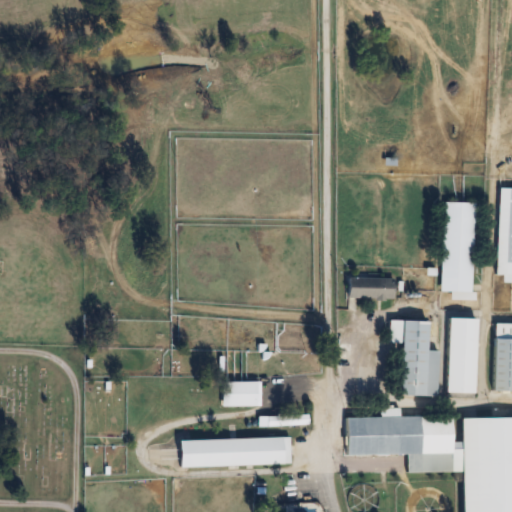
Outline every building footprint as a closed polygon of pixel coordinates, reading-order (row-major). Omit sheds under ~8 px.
[(495,275),(502,275),(502,282),(511,282),(511,188),(497,188),(495,275)] [(440,291),(450,291),(450,299),(471,300),(473,203),(442,202),(440,291)] [(392,299),(392,278),(347,277),(347,299),(392,299)] [(446,393),(474,394),(475,318),(447,318),(446,393)] [(437,351),(425,351),(426,321),(388,320),(387,343),(400,343),(398,395),(436,396),(437,351)] [(511,324),(493,324),(493,392),(511,391),(511,324)] [(259,381),(220,381),(220,406),(259,406),(259,381)] [(511,511),(511,417),(459,419),(460,449),(451,449),(451,416),(398,417),(398,409),(379,409),(379,417),(344,418),(345,456),(405,455),(406,473),(460,472),(460,511),(511,511)] [(256,425),(306,425),(306,415),(256,415),(256,425)] [(289,465),(288,438),(177,440),(178,467),(289,465)]
